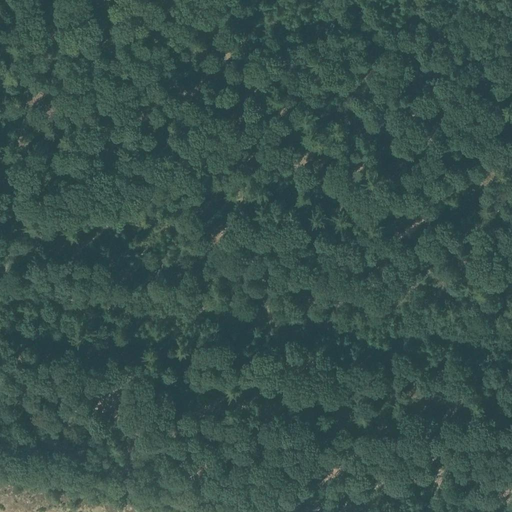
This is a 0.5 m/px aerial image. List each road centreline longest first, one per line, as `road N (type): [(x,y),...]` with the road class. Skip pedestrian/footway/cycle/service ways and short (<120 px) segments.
road 1 (track): [(448,0),(360,511)]
road 2 (track): [(0,444),(350,511)]
road 3 (track): [(33,0),(0,185)]
